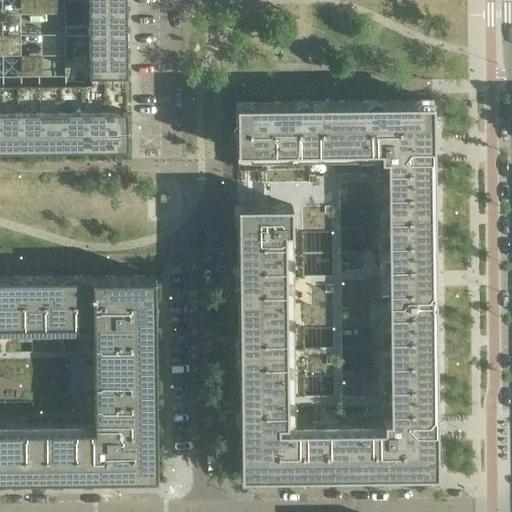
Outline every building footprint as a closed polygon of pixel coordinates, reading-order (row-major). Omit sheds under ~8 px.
[(126,21),(126,7),(88,8),(88,25),(88,29),(126,29),(126,26),(126,21)] [(77,34),(77,25),(65,25),(65,34),(77,34)] [(88,34),(88,29),(88,25),(77,25),(77,34),(88,34)] [(126,42),(126,29),(88,29),(88,34),(89,51),(126,50),(126,47),(126,42)] [(126,64),(126,50),(89,51),(89,74),(93,74),(93,72),(127,72),(127,69),(126,64)] [(127,102),(127,83),(127,78),(127,72),(93,72),(93,74),(93,102),(127,102)] [(433,201),(432,100),(235,102),(235,138),(236,138),(236,165),(236,168),(237,168),(237,181),(246,181),(254,181),(254,202),(247,202),(237,202),(237,251),(237,277),(237,300),(238,398),(239,418),(239,445),(239,474),(311,473),(386,472),(436,472),(436,422),(433,201)] [(82,149),(82,109),(60,110),(61,149),(65,149),(70,149),(82,149)] [(104,149),(104,109),(82,109),(82,149),(86,149),(91,149),(104,149)] [(127,149),(127,109),(104,109),(104,149),(108,149),(113,149),(127,149)] [(18,150),(17,110),(0,110),(0,149),(0,150),(5,150),(18,150)] [(39,149),(39,110),(17,110),(18,150),(22,150),(27,150),(39,149)] [(61,149),(60,110),(39,110),(39,149),(43,149),(48,149),(61,149)] [(156,475),(154,328),(154,301),(154,275),(0,276),(0,476),(96,475),(122,475),(156,475)]
